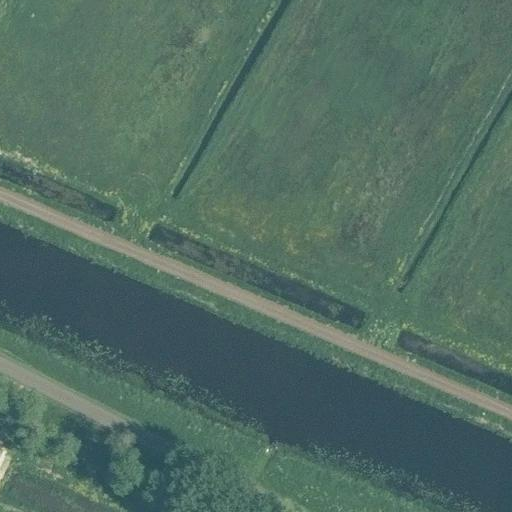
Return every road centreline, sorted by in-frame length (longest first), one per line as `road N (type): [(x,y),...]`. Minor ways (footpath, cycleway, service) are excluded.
road 1 (track): [(0,195),(511,414)]
road 2 (unclassified): [(282,511),(0,368)]
